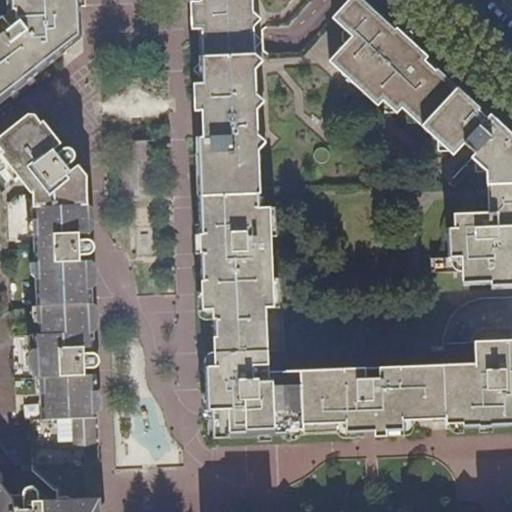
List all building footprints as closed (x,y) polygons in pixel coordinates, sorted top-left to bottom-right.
[(34,76),(56,60),(50,52),(75,33),(75,0),(49,0),(18,10),(19,19),(21,22),(15,28),(4,17),(0,19),(0,103),(14,93),(17,96),(37,80),(34,76)] [(8,0),(9,14),(18,10),(49,0),(8,0)] [(75,0),(75,33),(50,52),(56,60),(64,54),(83,39),(82,0),(75,0)] [(198,0),(198,3),(199,14),(244,12),(243,0),(198,0)] [(255,26),(253,0),(243,0),(244,12),(199,14),(199,29),(255,26)] [(428,57),(366,0),(349,0),(332,18),(335,22),(352,37),(329,62),(377,107),(383,101),(397,114),(402,109),(454,155),(466,143),(476,152),(474,156),(489,169),(489,184),(511,183),(511,135),(491,115),(485,122),(482,119),(476,113),(482,107),(440,68),(435,75),(422,63),(428,57)] [(19,19),(18,10),(9,14),(4,17),(15,28),(21,22),(19,19)] [(262,193),(255,26),(199,29),(203,110),(207,111),(214,120),(214,138),(204,138),(199,138),(201,195),(262,193)] [(440,68),(428,57),(422,63),(431,71),(435,75),(440,68)] [(485,122),(491,115),(482,107),(476,113),(482,119),(485,122)] [(207,111),(203,110),(204,138),(214,138),(214,120),(207,111)] [(33,112),(0,138),(0,148),(3,152),(1,155),(9,166),(10,169),(8,174),(13,181),(19,178),(23,183),(39,183),(39,193),(36,194),(36,218),(31,224),(31,235),(37,235),(38,263),(32,262),(32,274),(39,279),(40,306),(34,306),(34,318),(40,322),(41,335),(31,335),(31,374),(38,379),(38,389),(43,394),(44,420),(31,420),(33,471),(52,490),(58,490),(89,489),(86,419),(97,419),(87,180),(43,124),(33,112)] [(46,122),(43,124),(87,180),(97,419),(98,419),(90,177),(46,122)] [(39,183),(23,183),(30,194),(36,194),(39,193),(39,183)] [(511,183),(489,184),(490,214),(457,214),(457,230),(449,230),(450,260),(432,260),(432,273),(465,272),(464,286),(493,285),(493,290),(511,289),(511,183)] [(262,193),(201,195),(205,310),(215,310),(218,355),(270,352),(269,309),(276,309),(273,208),(263,208),(262,193)] [(219,367),(207,367),(209,411),(218,411),(220,438),(290,435),(290,432),(305,431),(304,420),(447,415),(448,425),(464,425),(464,428),(511,426),(511,341),(477,343),(478,366),(382,368),(382,381),(369,381),(368,369),(270,372),(270,364),(219,367)] [(444,358),(472,357),(472,346),(443,347),(444,358)] [(270,364),(270,352),(218,355),(219,367),(270,364)] [(58,490),(58,501),(88,500),(88,511),(101,511),(98,419),(97,419),(86,419),(89,489),(58,490)] [(0,511),(88,511),(88,500),(58,501),(41,501),(40,494),(39,490),(36,487),(33,486),(29,487),(25,490),(24,495),(13,495),(3,483),(6,479),(0,471),(0,511)]
